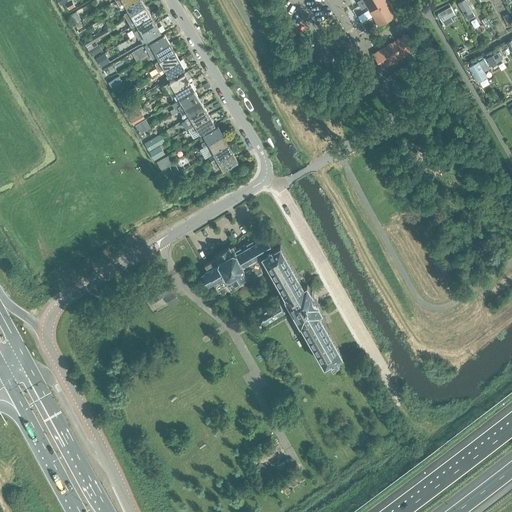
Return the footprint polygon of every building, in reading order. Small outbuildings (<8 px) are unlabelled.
[(76,6),(72,0),(69,0),(66,2),(70,10),(76,6)] [(126,17),(146,5),(142,0),(135,0),(126,5),(128,10),(124,12),(126,17)] [(396,16),(386,0),(363,0),(379,26),(396,16)] [(465,0),(464,0),(459,3),(468,20),(475,16),(465,0)] [(146,5),(126,17),(131,25),(136,23),(151,14),(146,5)] [(440,12),(438,13),(439,13),(438,14),(443,21),(451,16),(455,14),(451,6),(440,13),(440,12)] [(75,24),(82,19),(77,10),(70,14),(75,24)] [(136,34),(156,23),(151,14),(136,23),(139,28),(134,30),(136,34)] [(82,19),(75,24),(78,28),(85,24),(82,19)] [(101,20),(93,24),(95,28),(103,24),(101,20)] [(142,43),(161,31),(156,23),(136,34),(140,40),(142,43)] [(107,29),(84,42),(86,46),(110,33),(107,29)] [(139,60),(170,42),(165,33),(132,52),(137,61),(139,60)] [(406,55),(417,48),(410,36),(408,37),(406,34),(373,53),(383,69),(406,55)] [(159,59),(175,51),(170,42),(139,60),(142,64),(157,55),(159,59)] [(102,50),(99,45),(89,51),(92,56),(102,50)] [(302,46),(299,48),(299,49),(289,55),(300,74),(314,65),(302,46)] [(417,48),(406,55),(409,61),(392,72),(396,79),(432,58),(425,47),(419,51),(417,48)] [(162,64),(157,67),(159,71),(180,59),(175,51),(159,59),(162,64)] [(498,51),(487,58),(491,65),(502,58),(498,51)] [(99,56),(97,57),(102,67),(103,66),(109,62),(104,53),(99,56)] [(185,69),(180,59),(159,71),(162,75),(167,72),(170,77),(185,69)] [(480,61),(470,67),(478,82),(488,76),(485,71),(480,61)] [(116,69),(113,64),(107,67),(110,73),(116,69)] [(152,75),(159,71),(157,67),(149,71),(152,75)] [(170,92),(190,81),(185,72),(161,86),(166,95),(170,92)] [(112,88),(123,82),(119,75),(109,82),(112,88)] [(190,81),(170,92),(173,97),(177,94),(180,99),(195,90),(190,81)] [(136,87),(129,91),(131,95),(139,91),(136,87)] [(195,90),(180,99),(182,103),(170,110),(172,114),(180,110),(200,98),(195,90)] [(126,93),(117,98),(122,105),(130,101),(126,93)] [(205,107),(200,98),(180,110),(183,114),(187,111),(190,116),(205,107)] [(205,107),(190,116),(193,120),(188,123),(190,127),(210,115),(205,107)] [(143,112),(132,118),(135,124),(146,117),(143,112)] [(210,115),(190,127),(193,131),(198,128),(200,133),(215,125),(210,115)] [(204,146),(223,135),(218,126),(203,134),(206,139),(202,142),(204,146)] [(149,151),(160,145),(163,143),(158,135),(145,143),(149,151)] [(223,135),(204,146),(206,150),(211,147),(213,152),(228,143),(223,135)] [(228,143),(213,152),(216,156),(211,159),(213,164),(234,153),(228,143)] [(160,145),(149,151),(154,160),(165,154),(160,145)] [(239,161),(234,153),(213,164),(216,168),(221,165),(224,170),(239,161)] [(173,163),(172,163),(168,155),(159,160),(164,168),(172,164),(173,163)] [(186,174),(183,170),(170,177),(173,184),(181,180),(179,178),(186,174)] [(189,186),(186,181),(174,187),(177,193),(189,186)] [(279,300),(255,314),(261,324),(292,306),(301,323),(302,322),(325,364),(343,354),(319,313),(323,311),(319,304),(315,296),(312,291),(311,291),(308,284),(304,286),(281,244),(274,248),(267,236),(266,236),(265,234),(260,236),(262,239),(255,243),(253,240),(247,243),(248,246),(243,250),(241,247),(235,250),(233,246),(230,247),(230,246),(217,253),(218,254),(216,255),(216,257),(205,263),(208,269),(202,273),(209,284),(215,280),(218,286),(227,281),(230,287),(263,269),(260,263),(263,261),(264,263),(267,261),(287,296),(286,296),(279,300)] [(179,300),(167,282),(146,295),(151,304),(165,296),(170,305),(179,300)]
